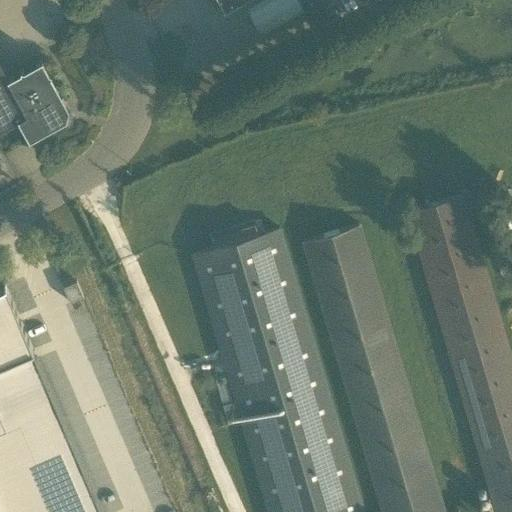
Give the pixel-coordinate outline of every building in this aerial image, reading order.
[(218,0),(224,10),(242,0),(218,0)] [(29,140),(33,137),(65,119),(66,118),(67,118),(69,117),(70,112),(69,110),(68,109),(68,108),(61,95),(62,92),(59,92),(50,76),(51,73),(49,72),(41,60),(8,78),(0,63),(0,130),(18,120),(29,140)] [(496,511),(511,511),(511,358),(463,194),(407,210),(496,511)] [(461,511),(460,509),(449,511),(446,511),(361,223),(301,241),(380,511),(461,511)] [(359,511),(276,229),(189,255),(264,511),(359,511)] [(76,280),(63,286),(70,303),(84,297),(76,280)] [(0,511),(101,511),(5,286),(0,288),(0,511)]
